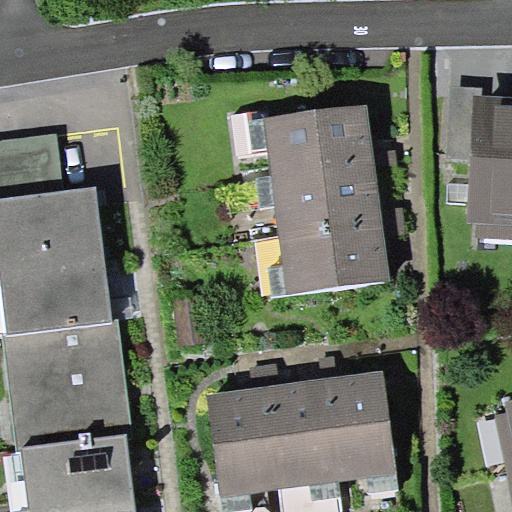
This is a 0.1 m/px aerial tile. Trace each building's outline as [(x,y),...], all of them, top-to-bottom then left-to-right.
[(511,107),(482,106),(476,222),(511,223),(511,107)] [(233,162),(267,157),(286,300),(380,288),(374,247),(369,208),(362,155),(357,113),(265,125),(263,115),(228,119),(233,162)] [(0,205),(59,198),(51,139),(20,142),(5,144),(0,144),(0,205)] [(90,194),(59,198),(0,205),(0,276),(7,276),(15,338),(11,339),(26,454),(30,454),(37,511),(129,511),(128,504),(126,484),(121,442),(127,441),(121,393),(112,326),(106,327),(101,281),(99,265),(93,214),(90,194)] [(176,349),(201,346),(196,305),(170,308),(176,349)] [(390,475),(377,382),(344,386),(300,392),(244,400),(203,405),(215,499),(390,475)]
